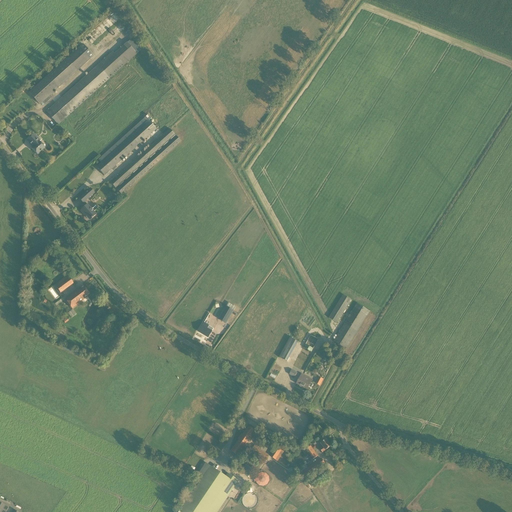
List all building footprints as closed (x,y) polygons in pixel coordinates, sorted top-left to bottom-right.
[(46,112),(58,125),(136,54),(127,43),(106,62),(104,60),(46,112)] [(93,56),(83,44),(29,93),(40,105),(43,101),(45,103),(52,98),(50,96),(93,56)] [(154,127),(148,120),(96,167),(104,176),(156,129),(158,127),(156,125),(154,127)] [(181,141),(169,129),(110,183),(121,195),(181,141)] [(32,148),(37,154),(45,148),(40,142),(40,141),(34,134),(26,140),(30,144),(33,147),(32,148)] [(94,193),(90,188),(79,199),(83,203),(94,193)] [(96,215),(87,205),(80,211),(84,215),(84,214),(90,221),(96,215)] [(64,280),(69,286),(73,283),(68,277),(64,280)] [(59,285),(55,287),(57,289),(60,293),(64,290),(59,284),(59,285)] [(82,289),(81,288),(65,300),(71,308),(89,294),(84,287),(82,289)] [(337,323),(351,300),(343,295),(329,318),(337,323)] [(369,311),(357,304),(334,342),(346,349),(369,311)] [(226,324),(234,311),(227,307),(219,320),(226,324)] [(214,329),(204,323),(199,332),(208,338),(214,329)] [(311,352),(318,339),(310,335),(294,366),(302,370),(312,352),(311,352)] [(279,358),(287,362),(298,342),(290,338),(279,358)] [(301,374),(296,384),(307,390),(309,387),(311,388),(313,385),(311,384),(312,380),(301,374)] [(246,445),(255,432),(249,427),(243,436),(242,435),(238,439),(240,440),(231,451),(238,456),(242,450),(244,451),(247,446),(246,445)] [(331,446),(326,440),(321,444),(323,447),(320,449),(322,453),(331,446)] [(270,456),(277,461),(287,447),(279,441),(270,456)] [(254,446),(251,451),(266,461),(269,456),(254,446)] [(304,451),(311,461),(317,456),(311,447),(304,451)] [(321,459),(301,474),(304,478),(324,464),(321,459)] [(298,471),(306,465),(302,460),(294,465),(298,471)] [(181,511),(218,511),(239,481),(228,473),(226,476),(210,466),(180,511),(181,511)] [(263,477),(264,478),(262,480),(265,483),(270,478),(266,474),(263,477)] [(0,511),(5,511),(8,507),(0,502),(0,511)]
